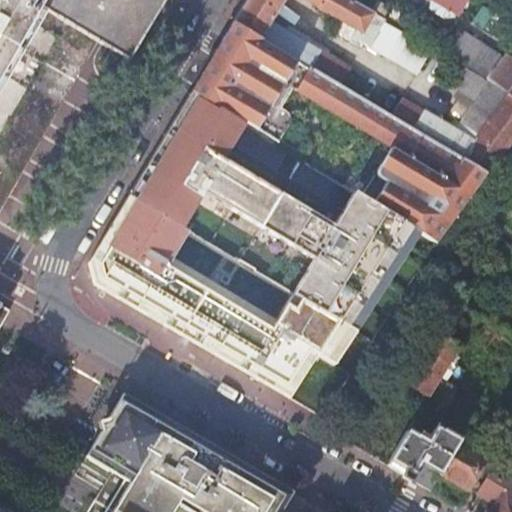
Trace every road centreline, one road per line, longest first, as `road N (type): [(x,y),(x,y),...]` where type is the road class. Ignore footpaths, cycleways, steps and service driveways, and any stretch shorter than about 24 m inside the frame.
road 1 (residential): [(52,292),(62,318),(396,511)]
road 2 (residential): [(52,292),(55,264),(209,0)]
